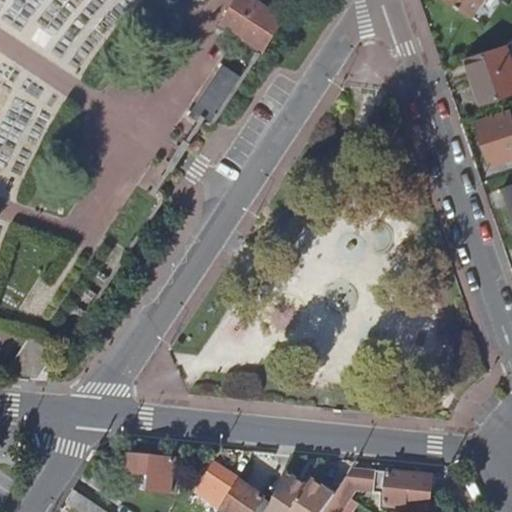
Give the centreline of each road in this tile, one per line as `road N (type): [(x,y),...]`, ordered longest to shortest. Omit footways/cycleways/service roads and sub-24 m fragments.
road 1 (residential): [(371,0),(91,412)]
road 2 (residential): [(488,452),(91,412)]
road 3 (residential): [(388,0),(511,355)]
